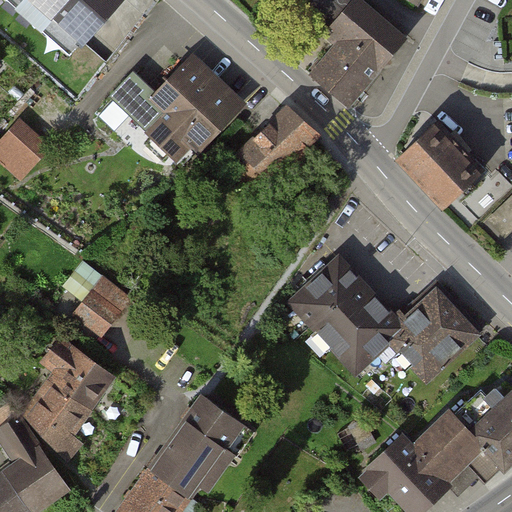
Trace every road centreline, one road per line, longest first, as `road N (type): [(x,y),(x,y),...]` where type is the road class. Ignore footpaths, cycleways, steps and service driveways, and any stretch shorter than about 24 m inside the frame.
road 1 (tertiary): [(369,157),(202,0)]
road 2 (tertiary): [(511,303),(369,157)]
road 3 (residential): [(369,157),(404,116),(467,0)]
road 4 (residential): [(183,401),(106,511)]
